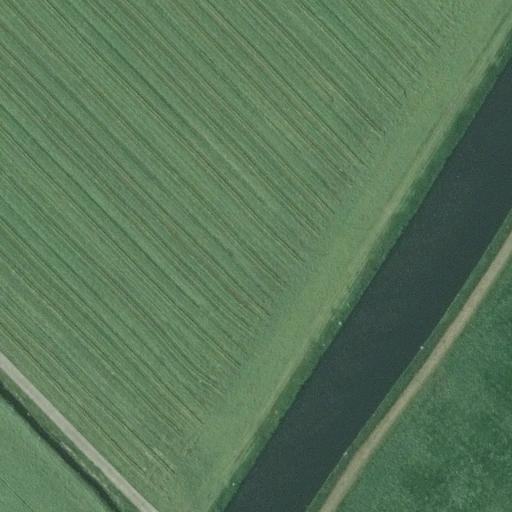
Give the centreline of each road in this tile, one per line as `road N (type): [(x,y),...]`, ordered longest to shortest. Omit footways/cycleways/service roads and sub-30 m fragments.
road 1 (track): [(511,228),(324,511)]
road 2 (track): [(0,361),(147,511)]
